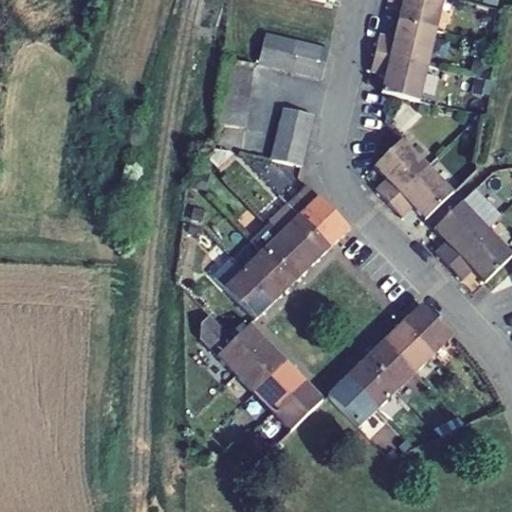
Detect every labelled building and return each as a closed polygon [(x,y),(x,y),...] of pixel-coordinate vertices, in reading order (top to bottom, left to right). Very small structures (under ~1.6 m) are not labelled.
[(443,0),(387,0),(387,2),(402,6),(398,23),(435,32),(443,0)] [(435,32),(398,23),(394,40),(379,36),(374,55),(427,67),(435,32)] [(277,38),(264,35),(257,65),(270,68),(277,38)] [(290,41),(277,38),(270,68),(283,71),(290,41)] [(303,44),(290,41),(283,71),(296,74),(303,44)] [(315,47),(303,44),(296,74),(308,78),(315,47)] [(329,50),(315,47),(308,78),(322,81),(329,50)] [(427,67),(374,55),(370,73),(380,76),(382,69),(387,71),(385,77),(381,94),(390,96),(418,103),(427,67)] [(253,64),(222,60),(220,73),(251,78),(253,64)] [(251,78),(220,73),(219,86),(249,91),(251,78)] [(249,91),(219,86),(217,99),(248,104),(249,91)] [(248,104),(217,99),(215,112),(246,116),(248,104)] [(296,113),(283,110),(280,123),(310,131),(313,117),(296,113)] [(246,116),(215,112),(213,126),(244,130),(246,116)] [(310,131),(280,123),(277,136),(307,143),(310,131)] [(307,143),(277,136),(274,149),(304,156),(307,143)] [(427,168),(401,141),(373,168),(386,181),(390,186),(386,189),(382,185),(375,192),(388,206),(427,168)] [(304,156),(274,149),(271,162),(301,169),(304,156)] [(230,153),(210,150),(209,162),(215,168),(230,153)] [(452,195),(427,168),(388,206),(401,219),(408,212),(404,207),(408,204),(412,208),(424,221),(452,195)] [(348,231),(307,188),(288,207),(329,249),(348,231)] [(487,231),(461,204),(433,231),(446,244),(434,254),(447,268),(487,231)] [(329,249),(288,207),(270,225),(311,267),(329,249)] [(311,267),(270,225),(251,243),(261,253),(292,285),(311,267)] [(511,257),(487,231),(447,268),(460,282),(468,274),(464,270),(467,266),(472,271),(484,284),(511,257)] [(292,285),(261,253),(242,271),(273,303),(292,285)] [(273,303),(242,271),(232,261),(213,279),(254,322),(273,303)] [(472,271),(467,266),(464,270),(468,274),(472,271)] [(452,338),(421,306),(402,325),(433,357),(452,338)] [(267,346),(249,327),(233,342),(209,318),(200,326),(199,340),(235,377),(267,346)] [(433,357),(402,325),(384,343),(415,375),(433,357)] [(415,375),(384,343),(365,361),(396,393),(415,375)] [(285,365),(272,351),(267,346),(235,377),(253,396),(285,365)] [(396,393),(365,361),(346,379),(377,411),(396,393)] [(299,378),(285,365),(253,396),(272,414),(303,384),(299,378)] [(377,411),(346,379),(327,397),(358,429),(377,411)] [(322,403),(303,384),(272,414),(290,433),(322,403)]
